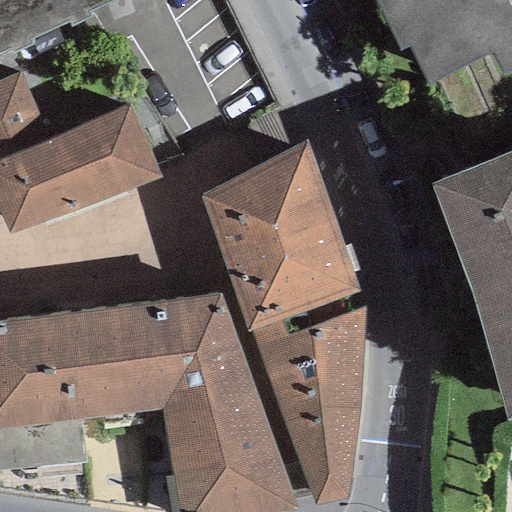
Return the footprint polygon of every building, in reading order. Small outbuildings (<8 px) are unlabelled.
[(83,24),(71,0),(0,0),(0,55),(11,51),(13,55),(33,46),(30,40),(69,22),(72,29),(83,24)] [(71,0),(83,24),(91,20),(88,12),(113,0),(71,0)] [(511,0),(376,0),(397,41),(406,37),(427,78),(492,45),(503,68),(511,63),(511,0)] [(126,108),(49,143),(15,74),(0,80),(0,216),(10,239),(161,177),(126,108)] [(200,198),(222,258),(333,214),(307,138),(200,198)] [(511,151),(430,184),(469,287),(506,421),(511,418),(511,151)] [(359,291),(333,214),(222,258),(247,324),(248,331),(359,291)] [(364,310),(359,291),(248,331),(315,506),(346,500),(359,412),(364,310)] [(219,294),(0,322),(0,469),(87,461),(81,419),(162,409),(182,511),(290,511),(293,511),(219,294)] [(492,511),(489,379),(435,380),(433,511),(492,511)]
